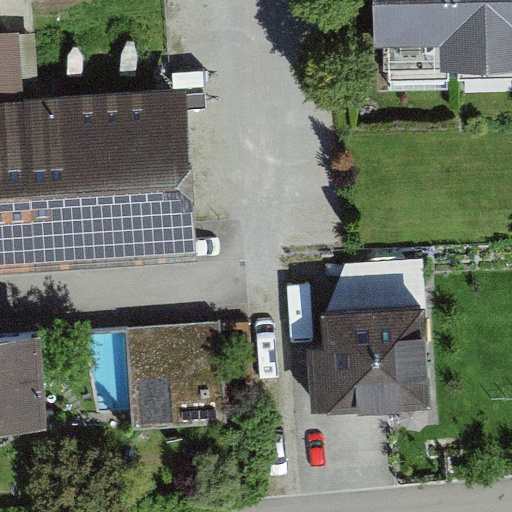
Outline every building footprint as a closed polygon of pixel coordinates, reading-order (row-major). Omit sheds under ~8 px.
[(511,0),(364,0),(365,46),(431,45),(431,71),(511,69),(511,0)] [(0,262),(200,248),(199,239),(196,192),(188,79),(25,89),(21,24),(0,25),(0,262)] [(325,335),(308,336),(312,401),(433,394),(427,291),(322,297),(325,335)] [(222,318),(129,323),(135,426),(227,421),(222,318)] [(42,320),(0,322),(0,415),(48,412),(42,320)]
